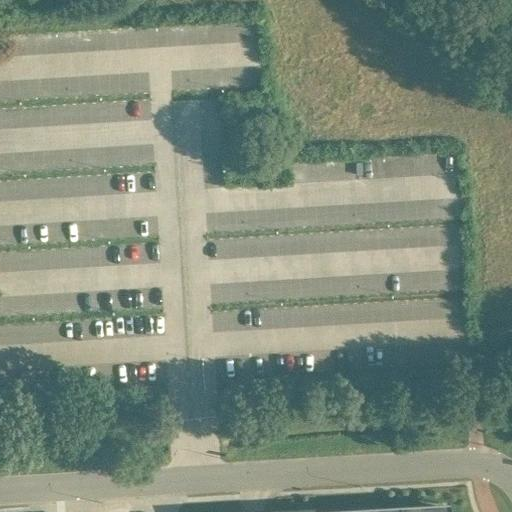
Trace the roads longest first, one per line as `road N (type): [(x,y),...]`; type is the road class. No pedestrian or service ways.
road 1 (track): [(0,432),(471,416),(511,395)]
road 2 (unclassified): [(198,484),(472,465),(511,486)]
road 3 (unclassified): [(0,494),(198,484)]
